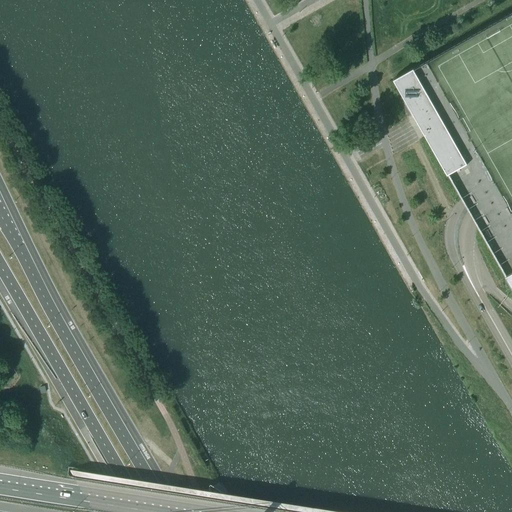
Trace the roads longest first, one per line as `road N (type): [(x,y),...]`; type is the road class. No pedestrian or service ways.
road 1 (secondary): [(167,511),(0,212)]
road 2 (secondary): [(0,265),(143,511)]
road 3 (unclassified): [(511,173),(467,205),(458,242),(466,276),(511,355)]
road 4 (motorway): [(154,511),(0,488)]
